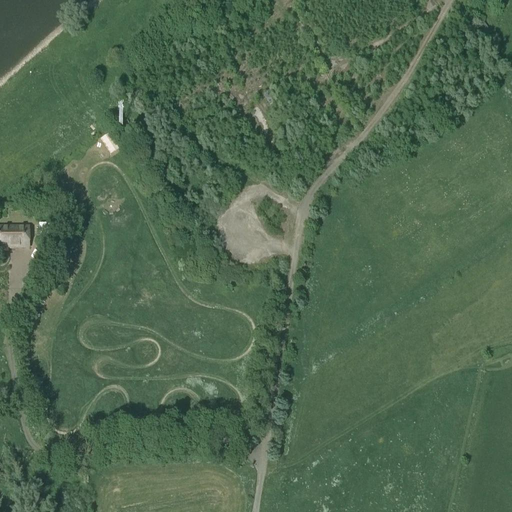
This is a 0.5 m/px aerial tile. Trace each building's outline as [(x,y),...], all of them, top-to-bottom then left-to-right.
[(485,37),(491,33),(483,22),(478,26),(485,37)] [(269,106),(276,102),(270,91),(263,95),(269,106)] [(110,116),(112,122),(122,118),(119,112),(110,116)] [(137,121),(121,125),(122,129),(138,125),(137,121)] [(51,226),(39,226),(39,238),(51,238),(51,226)] [(0,248),(29,249),(29,228),(0,228),(0,248)] [(66,268),(75,244),(62,240),(53,263),(66,268)]
